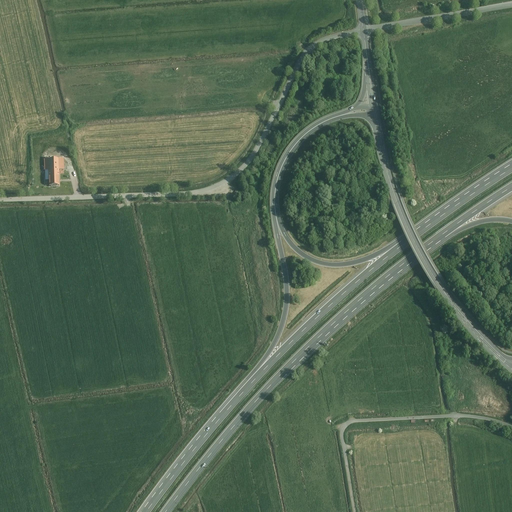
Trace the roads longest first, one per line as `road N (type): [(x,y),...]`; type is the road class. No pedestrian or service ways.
road 1 (unclassified): [(0,199),(179,195),(218,186),(252,157),(309,48),(364,30)]
road 2 (motorway): [(166,511),(263,392),(444,232)]
road 3 (track): [(511,428),(447,417),(344,424),(353,511)]
road 4 (motorway): [(404,244),(316,318),(223,415)]
road 5 (motorway): [(275,215),(287,284),(283,321),(223,415)]
road 6 (tertiary): [(376,116),(403,222),(436,282)]
road 7 (motorway): [(404,244),(353,263),(320,263),(297,251),(275,215)]
road 8 (unclassified): [(364,30),(511,5)]
road 9 (motorway): [(511,168),(404,244)]
road 10 (motorway): [(275,215),(286,158),(312,129),(339,116)]
road 11 (motorway): [(223,415),(146,511)]
